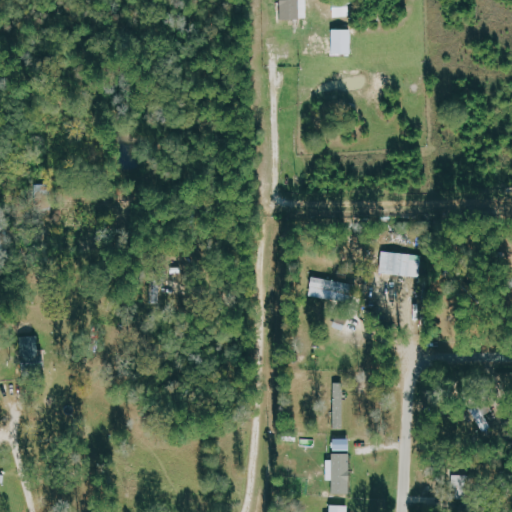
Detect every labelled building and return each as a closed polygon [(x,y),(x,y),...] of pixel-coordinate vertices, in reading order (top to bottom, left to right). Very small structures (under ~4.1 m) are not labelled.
[(283,0),(284,20),(311,19),(310,0),(283,0)] [(353,17),(353,1),(336,2),(337,18),(353,17)] [(355,54),(355,29),(336,29),(336,54),(355,54)] [(422,278),(425,257),(386,251),(383,273),(422,278)] [(311,298),(354,303),(357,284),(314,279),(311,298)] [(40,337),(21,338),(22,373),(48,372),(47,350),(41,350),(40,337)] [(347,383),(337,383),(337,401),(347,400),(347,383)] [(336,429),(346,429),(347,406),(337,405),(336,429)] [(477,411),(484,433),(493,429),(486,408),(477,411)] [(354,440),(338,439),(338,451),(353,451),(354,440)] [(354,454),(331,454),(330,482),(334,482),(334,494),(353,494),(354,454)]
